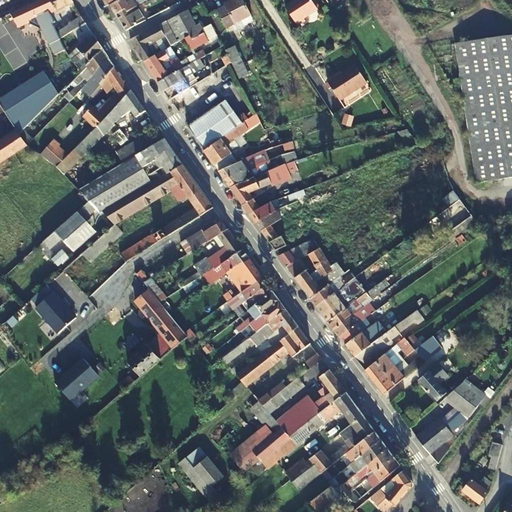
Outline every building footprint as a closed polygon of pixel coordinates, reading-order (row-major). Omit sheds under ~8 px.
[(80,73),(73,65),(60,77),(28,21),(38,16),(53,45),(59,42),(58,40),(55,34),(51,24),(46,16),(55,11),(50,0),(40,0),(12,13),(19,28),(42,71),(56,97),(79,73),(80,73)] [(46,16),(51,24),(59,20),(56,14),(64,10),(64,8),(72,3),(70,0),(50,0),(55,11),(46,16)] [(109,6),(114,14),(116,13),(125,8),(127,11),(136,7),(132,0),(120,0),(111,5),(109,6)] [(226,30),(251,16),(242,0),(231,0),(223,4),(224,6),(216,10),(226,30)] [(310,0),(294,0),(284,6),(297,27),(305,21),(303,18),(316,9),(310,0)] [(116,13),(114,14),(124,31),(144,21),(136,7),(127,11),(125,8),(116,13)] [(185,38),(184,39),(190,51),(204,44),(207,42),(198,25),(196,26),(187,11),(177,16),(188,36),(185,38)] [(164,38),(169,47),(184,39),(185,38),(188,36),(177,16),(157,26),(164,38)] [(84,23),(81,17),(67,25),(68,26),(55,34),(58,40),(59,39),(71,31),(83,24),(84,23)] [(83,24),(71,31),(80,44),(71,52),(68,46),(62,49),(65,54),(73,65),(80,73),(101,52),(102,51),(101,50),(84,23),(83,24)] [(160,40),(164,38),(157,26),(129,40),(143,62),(144,61),(165,49),(160,40)] [(511,35),(466,42),(483,182),(511,177),(511,35)] [(175,49),(171,51),(169,47),(165,49),(144,61),(143,62),(157,84),(159,83),(182,69),(175,56),(178,54),(175,49)] [(230,63),(239,79),(247,75),(234,47),(225,52),(226,54),(230,63)] [(62,107),(88,80),(106,60),(108,59),(102,51),(101,52),(80,73),(79,73),(83,78),(69,93),(68,92),(58,103),(62,107)] [(106,60),(88,80),(93,85),(81,99),(84,103),(93,93),(93,92),(113,68),(114,67),(108,59),(106,60)] [(365,83),(353,65),(326,83),(338,101),(365,83)] [(113,68),(93,92),(99,99),(114,85),(119,92),(98,113),(103,119),(130,92),(131,91),(114,67),(113,68)] [(159,83),(157,84),(162,92),(164,91),(192,75),(187,67),(182,69),(159,83)] [(56,97),(42,71),(8,92),(0,97),(0,104),(18,134),(20,132),(56,97)] [(164,91),(162,92),(168,101),(170,100),(195,84),(207,77),(203,71),(193,77),(192,75),(164,91)] [(96,126),(103,135),(103,136),(111,127),(114,125),(112,124),(131,112),(136,118),(145,111),(131,91),(130,92),(103,119),(96,126)] [(188,127),(190,130),(228,103),(226,101),(188,127)] [(228,103),(190,130),(204,150),(242,124),(237,117),(228,103)] [(0,132),(3,137),(0,138),(0,162),(26,146),(18,134),(0,104),(0,132)] [(248,120),(242,124),(204,150),(203,151),(206,155),(217,171),(219,170),(236,163),(231,155),(238,148),(232,139),(246,128),(248,130),(259,122),(255,114),(254,115),(248,120)] [(243,114),(237,117),(242,124),(248,120),(243,114)] [(103,135),(96,126),(90,132),(97,140),(103,135)] [(90,132),(56,167),(63,175),(97,140),(90,132)] [(115,152),(123,164),(152,146),(145,134),(115,152)] [(115,226),(112,223),(102,212),(166,173),(166,175),(181,166),(182,165),(164,139),(162,140),(152,146),(123,164),(80,190),(78,191),(87,203),(43,242),(66,268),(115,226)] [(278,146),(281,155),(284,154),(294,152),(291,142),(278,146)] [(284,154),(281,155),(284,165),(285,164),(296,161),(294,152),(284,154)] [(247,158),(236,163),(219,170),(217,171),(223,179),(225,179),(263,162),(259,153),(248,158),(247,158)] [(223,179),(229,187),(231,187),(267,172),(263,162),(225,179),(223,179)] [(283,165),(267,172),(231,187),(229,187),(242,206),(243,205),(253,198),(250,193),(290,176),(285,164),(284,165),(283,165)] [(102,212),(112,223),(170,189),(179,202),(187,197),(195,209),(120,255),(121,256),(126,262),(180,229),(211,210),(213,209),(182,165),(181,166),(166,175),(166,173),(102,212)] [(444,198),(452,192),(444,181),(330,268),(329,266),(323,256),(322,255),(319,249),(307,255),(320,278),(314,282),(305,270),(294,279),(310,299),(311,298),(319,293),(318,292),(328,285),(343,275),(444,198)] [(305,194),(303,189),(286,196),(289,201),(305,194)] [(459,200),(452,192),(444,198),(451,206),(459,200)] [(316,203),(312,195),(296,202),(299,210),(316,203)] [(242,206),(249,216),(251,215),(260,209),(253,198),(243,205),(242,206)] [(249,216),(255,223),(256,223),(280,209),(275,200),(260,209),(251,215),(249,216)] [(270,226),(280,220),(289,215),(292,213),(289,205),(280,209),(256,223),(255,223),(260,231),(262,231),(270,226)] [(277,236),(270,226),(262,231),(260,231),(274,251),(302,239),(297,228),(295,229),(289,215),(280,220),(285,233),(277,236)] [(472,216),(446,233),(450,240),(476,222),(472,216)] [(201,231),(192,236),(193,239),(195,242),(190,245),(194,251),(217,236),(227,230),(222,222),(220,223),(204,233),(201,231)] [(115,225),(115,226),(66,268),(65,270),(69,276),(87,260),(90,263),(122,234),(115,225)] [(227,230),(217,236),(226,250),(209,262),(206,258),(195,266),(202,275),(206,273),(212,269),(213,268),(220,265),(222,264),(242,250),(227,230)] [(278,255),(294,279),(305,270),(298,260),(307,255),(319,249),(313,240),(279,255),(278,255)] [(248,261),(249,260),(242,250),(222,264),(220,265),(222,267),(215,273),(219,278),(226,273),(238,265),(239,267),(248,261)] [(238,265),(226,273),(231,280),(227,283),(223,285),(226,289),(234,284),(254,269),(255,269),(249,260),(248,261),(239,267),(238,265)] [(206,273),(213,282),(219,278),(215,273),(212,269),(206,273)] [(262,277),(255,269),(254,269),(234,284),(240,292),(260,279),(262,277)] [(140,271),(136,274),(143,283),(144,282),(147,280),(140,271)] [(311,298),(310,299),(316,308),(317,306),(335,293),(345,286),(355,278),(351,274),(331,289),(328,285),(318,292),(319,293),(311,298)] [(240,292),(246,300),(266,286),(267,285),(262,277),(260,279),(240,292)] [(213,282),(221,293),(226,289),(223,285),(219,278),(213,282)] [(355,278),(345,286),(348,290),(358,283),(355,278)] [(56,333),(77,315),(47,283),(27,301),(56,333)] [(159,300),(165,296),(156,285),(151,289),(159,300)] [(247,310),(248,309),(271,292),(272,291),(267,285),(266,286),(246,300),(241,303),(247,310)] [(160,303),(148,289),(135,300),(161,332),(127,361),(135,370),(119,384),(124,390),(161,359),(173,349),(188,337),(184,332),(177,324),(168,314),(160,303)] [(233,298),(226,289),(221,293),(227,302),(233,298)] [(357,301),(366,294),(363,289),(353,296),(357,301)] [(255,319),(261,315),(277,302),(279,301),(272,291),(271,292),(248,309),(255,319)] [(316,308),(321,315),(340,301),(335,293),(317,306),(316,308)] [(366,294),(357,301),(359,304),(369,297),(366,294)] [(227,302),(233,309),(238,306),(233,298),(227,302)] [(283,310),(285,309),(279,301),(277,302),(261,315),(266,324),(283,310)] [(321,315),(327,323),(346,308),(340,301),(321,315)] [(371,314),(370,315),(376,322),(394,310),(389,302),(371,314)] [(233,309),(238,316),(243,313),(238,306),(233,309)] [(346,308),(327,323),(333,330),(352,316),(346,308)] [(222,359),(227,364),(244,351),(245,352),(254,344),(256,346),(267,338),(283,326),(288,333),(297,326),(292,319),(285,309),(283,310),(266,324),(223,358),(222,359)] [(401,319),(394,310),(376,322),(383,332),(401,319)] [(407,319),(411,325),(415,322),(418,325),(424,321),(417,311),(407,319)] [(333,330),(338,337),(358,323),(352,316),(333,330)] [(407,319),(399,324),(404,331),(411,325),(407,319)] [(338,337),(344,345),(361,333),(363,332),(358,323),(338,337)] [(297,326),(288,333),(273,345),(247,367),(236,375),(245,387),(258,402),(263,407),(286,388),(282,383),(267,394),(254,379),(287,352),(291,357),(309,343),(297,326)] [(273,345),(288,333),(283,326),(267,338),(273,345)] [(364,371),(373,364),(370,359),(393,341),(392,340),(399,335),(394,328),(370,345),(355,356),(354,357),(364,371)] [(344,345),(354,357),(355,356),(370,345),(361,333),(344,345)] [(418,356),(422,360),(439,348),(431,336),(413,350),(418,356)] [(396,344),(400,350),(405,355),(412,349),(403,338),(402,340),(396,344)] [(389,360),(400,350),(396,344),(384,354),(389,360)] [(304,360),(306,362),(317,353),(315,351),(304,360)] [(320,360),(321,359),(317,353),(306,362),(311,368),(320,360)] [(364,371),(373,383),(377,380),(378,380),(394,366),(389,360),(384,354),(373,364),(364,371)] [(83,356),(53,379),(76,408),(87,399),(81,390),(99,376),(83,356)] [(406,364),(402,359),(394,366),(398,371),(406,364)] [(236,375),(247,367),(242,361),(231,370),(236,375)] [(419,379),(438,401),(446,394),(437,384),(448,375),(438,364),(419,379)] [(373,383),(383,395),(400,382),(402,381),(405,378),(398,371),(394,366),(378,380),(377,380),(373,383)] [(346,393),(329,369),(316,380),(322,388),(320,391),(325,397),(315,405),(309,397),(277,423),(290,438),(344,394),(346,393)] [(286,388),(263,407),(263,408),(269,414),(304,386),(298,379),(286,388)] [(257,477),(272,465),(340,411),(348,421),(358,413),(360,412),(346,393),(344,394),(290,438),(288,439),(255,467),(252,469),(257,477)] [(476,409),(464,400),(457,409),(468,418),(476,409)] [(250,409),(255,415),(263,408),(263,407),(258,402),(250,409)] [(288,439),(290,438),(277,423),(269,414),(263,408),(255,415),(272,435),(253,451),(254,452),(248,457),(255,467),(288,439)] [(321,473),(354,446),(372,432),(373,431),(360,412),(358,413),(348,421),(350,424),(338,433),(346,444),(327,459),(320,450),(309,460),(312,463),(291,480),(299,491),(321,473)] [(437,464),(448,449),(444,444),(454,436),(451,433),(463,422),(462,420),(456,416),(444,425),(440,420),(417,438),(437,464)] [(372,432),(354,446),(360,455),(379,441),(380,440),(373,431),(372,432)] [(328,480),(327,481),(331,486),(356,465),(360,471),(385,450),(387,449),(380,440),(379,441),(360,455),(328,480)] [(221,494),(212,484),(224,475),(199,444),(177,462),(210,503),(221,494)] [(489,469),(495,471),(500,450),(501,447),(502,445),(494,444),(490,458),(492,458),(489,469)] [(346,495),(351,491),(349,488),(371,470),(374,473),(392,459),(393,457),(387,449),(385,450),(360,471),(339,487),(340,489),(346,495)] [(392,459),(374,473),(380,481),(398,467),(399,466),(394,459),(393,457),(392,459)] [(285,472),(291,480),(312,463),(309,460),(306,462),(303,458),(285,472)] [(488,461),(484,458),(479,466),(483,469),(488,461)] [(391,503),(396,507),(412,488),(412,482),(402,470),(401,471),(371,496),(382,509),(391,503)] [(494,485),(491,483),(484,477),(477,484),(473,480),(463,490),(478,503),(489,490),(494,485)] [(329,487),(309,503),(310,504),(316,511),(321,511),(337,499),(343,506),(350,499),(346,495),(340,489),(339,487),(333,489),(331,486),(329,487)] [(351,491),(346,495),(347,496),(353,502),(354,502),(355,502),(355,501),(356,501),(359,499),(351,491)] [(511,511),(511,502),(509,501),(503,511),(511,511)]
